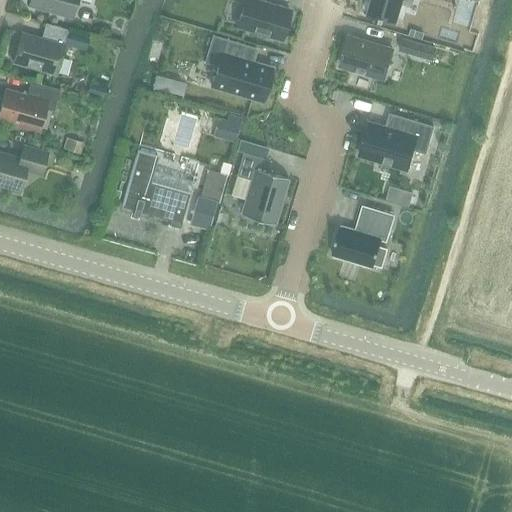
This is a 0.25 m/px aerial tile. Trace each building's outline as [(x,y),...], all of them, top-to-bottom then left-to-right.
[(31,0),(30,5),(74,17),(78,0),(31,0)] [(254,0),(245,0),(238,26),(282,39),(290,11),(272,5),(254,0)] [(372,0),(368,15),(396,24),(402,3),(409,5),(410,0),(372,0)] [(37,37),(22,33),(14,62),(58,74),(67,44),(65,43),(69,29),(46,23),(44,31),(42,38),(37,37)] [(213,36),(206,62),(218,65),(212,86),(263,101),(273,68),(254,62),(253,62),(255,55),(257,49),(213,36)] [(350,37),(342,65),(384,79),(394,49),(366,41),(350,37)] [(402,44),(400,51),(424,58),(428,45),(404,38),(402,44)] [(6,89),(0,109),(0,119),(20,125),(20,127),(28,130),(29,127),(40,131),(46,108),(54,111),(60,89),(31,81),(29,89),(27,95),(21,94),(6,89)] [(91,81),(88,94),(99,97),(103,84),(91,81)] [(219,118),(214,136),(235,142),(242,118),(229,114),(227,120),(219,118)] [(370,122),(360,156),(408,170),(414,149),(426,153),(434,127),(391,114),(389,120),(387,127),(380,125),(370,122)] [(66,139),(62,151),(79,156),(83,144),(66,139)] [(42,174),(48,153),(24,146),(23,152),(21,159),(11,156),(0,152),(0,186),(20,192),(26,170),(42,174)] [(168,218),(182,223),(190,195),(150,184),(158,156),(138,150),(123,205),(168,218)] [(244,153),(237,176),(252,180),(242,214),(275,224),(282,200),(288,178),(267,172),(271,161),(244,153)] [(223,162),(220,172),(229,175),(232,164),(231,164),(223,162)] [(113,193),(112,198),(119,200),(121,191),(114,189),(113,193)] [(402,189),(398,203),(410,206),(414,192),(402,189)] [(198,196),(190,224),(209,229),(217,202),(200,197),(198,196)] [(341,226),(333,255),(374,267),(375,264),(382,266),(387,250),(380,247),(382,240),(387,241),(394,216),(364,207),(360,218),(357,230),(352,229),(341,226)] [(220,215),(217,226),(227,228),(230,218),(220,215)]
